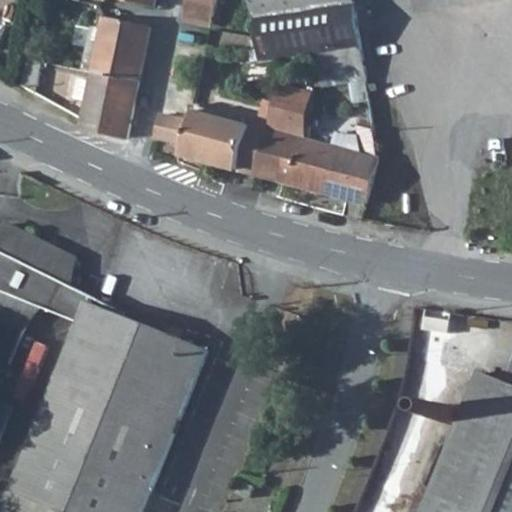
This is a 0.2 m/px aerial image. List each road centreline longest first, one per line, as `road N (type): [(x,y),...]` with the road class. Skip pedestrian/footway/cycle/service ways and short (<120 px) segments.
road 1 (unknown): [(291,237),(180,511)]
road 2 (tertiary): [(129,181),(251,226),(382,261)]
road 3 (residential): [(382,261),(359,373),(314,511)]
road 4 (residential): [(129,181),(168,0)]
road 5 (unknown): [(454,273),(414,107)]
road 6 (tertiary): [(0,119),(129,181)]
road 7 (tertiary): [(382,261),(511,282)]
